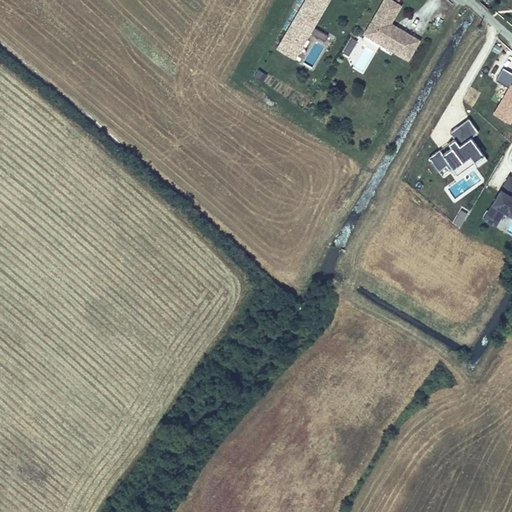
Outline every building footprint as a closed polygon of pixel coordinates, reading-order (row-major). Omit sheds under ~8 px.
[(312,26),(327,0),(308,0),(282,45),(296,53),(309,32),(325,41),(328,36),(312,26)] [(391,0),(384,0),(365,34),(382,44),(388,42),(396,46),(394,51),(402,56),(413,36),(405,31),(404,33),(398,30),(397,27),(391,23),(401,5),(391,0)] [(409,59),(420,40),(413,36),(402,56),(409,59)] [(350,56),(358,41),(352,37),(343,52),(350,56)] [(396,46),(388,42),(382,44),(394,51),(396,46)] [(268,75),(258,69),(255,73),(265,80),(268,75)] [(511,73),(504,69),(498,80),(509,87),(493,115),(510,125),(511,121),(511,73)] [(485,157),(472,138),(479,132),(469,119),(450,133),(455,139),(449,144),(452,148),(443,154),(440,150),(429,158),(439,172),(447,167),(450,172),(453,169),(471,157),(475,163),(476,164),(485,157)] [(443,154),(452,148),(449,144),(440,150),(443,154)] [(458,175),(475,163),(471,157),(453,169),(458,175)] [(478,167),(488,160),(485,157),(476,164),(478,167)] [(450,172),(447,167),(439,172),(443,177),(450,172)] [(511,177),(510,176),(489,212),(500,218),(505,211),(511,215),(511,177)] [(500,218),(489,212),(485,219),(496,226),(500,218)]
